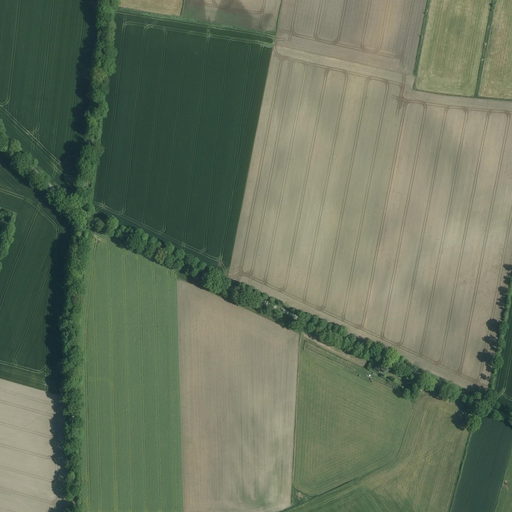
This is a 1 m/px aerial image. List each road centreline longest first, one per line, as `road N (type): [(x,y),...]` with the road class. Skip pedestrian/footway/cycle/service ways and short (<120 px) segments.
road 1 (track): [(511,418),(83,214)]
road 2 (track): [(83,214),(70,343),(76,511)]
road 3 (track): [(112,0),(83,214)]
